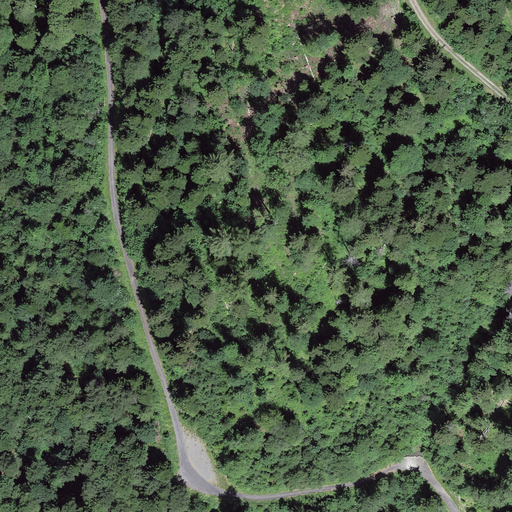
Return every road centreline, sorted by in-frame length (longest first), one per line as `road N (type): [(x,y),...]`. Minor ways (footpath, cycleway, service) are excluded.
road 1 (track): [(457,511),(418,465),(253,499),(213,492),(185,465),(115,209),(101,0)]
road 2 (track): [(412,0),(439,39),(511,104)]
